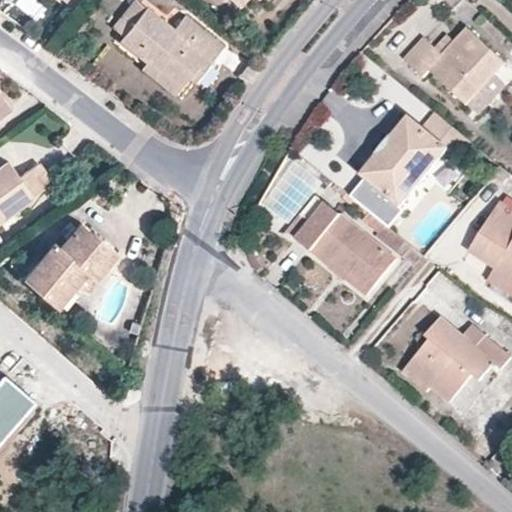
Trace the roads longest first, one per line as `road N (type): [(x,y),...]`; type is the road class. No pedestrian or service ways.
road 1 (residential): [(511,509),(196,244)]
road 2 (tertiary): [(145,511),(196,244)]
road 3 (residential): [(0,45),(154,160),(217,187)]
road 4 (tertiary): [(350,0),(254,122),(217,187)]
road 5 (unknown): [(343,371),(435,263)]
